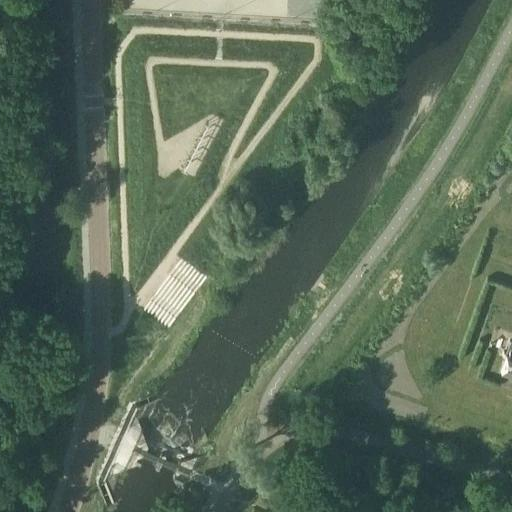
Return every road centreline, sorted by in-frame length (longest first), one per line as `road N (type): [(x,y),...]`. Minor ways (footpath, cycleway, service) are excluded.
road 1 (residential): [(64,511),(97,367),(89,0)]
road 2 (unclassified): [(217,511),(253,457),(306,428),(511,478)]
